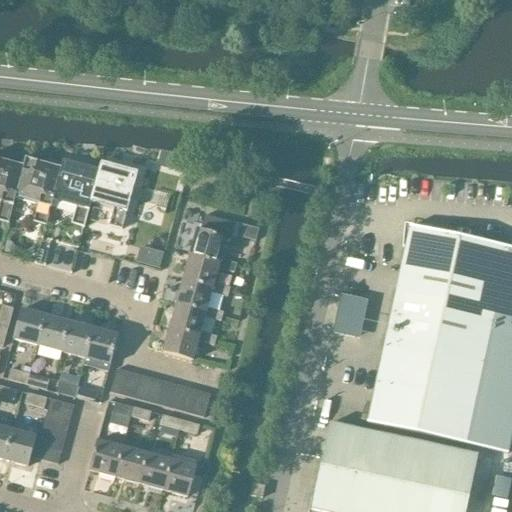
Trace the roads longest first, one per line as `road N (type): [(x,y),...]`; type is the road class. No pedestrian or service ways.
road 1 (unclassified): [(355,116),(275,511)]
road 2 (tertiary): [(355,116),(0,76)]
road 3 (residential): [(214,384),(131,362),(146,309),(0,270)]
road 4 (tertiary): [(511,128),(355,116)]
